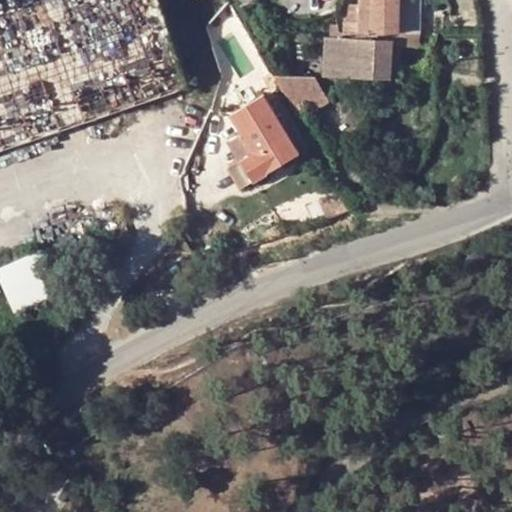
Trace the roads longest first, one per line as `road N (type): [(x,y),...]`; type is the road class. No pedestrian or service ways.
road 1 (unclassified): [(0,447),(279,286),(510,211)]
road 2 (unclassified): [(510,211),(493,0)]
